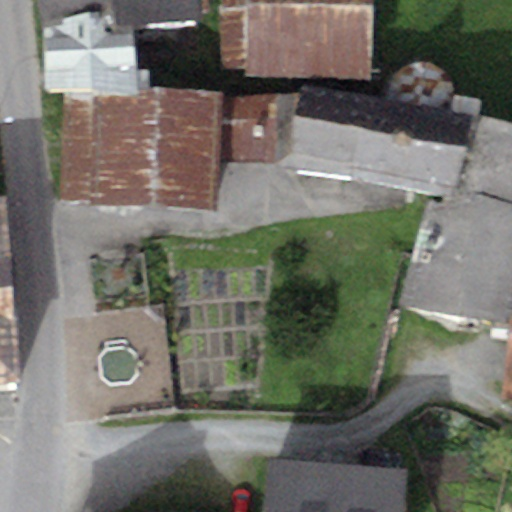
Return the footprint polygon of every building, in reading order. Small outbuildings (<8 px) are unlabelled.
[(43,0),(49,35),(153,36),(205,37),(199,0),(43,0)] [(382,0),(224,0),(224,84),(382,85),(382,0)] [(52,102),(63,102),(152,105),(153,36),(49,35),(52,102)] [(152,105),(63,102),(59,222),(226,227),(229,162),(289,164),(291,110),(152,105)] [(461,137),(310,103),(294,173),(444,206),(420,314),(511,335),(511,127),(465,117),(461,137)] [(14,222),(0,222),(0,412),(28,410),(14,222)] [(419,511),(422,491),(280,478),(276,511),(419,511)]
